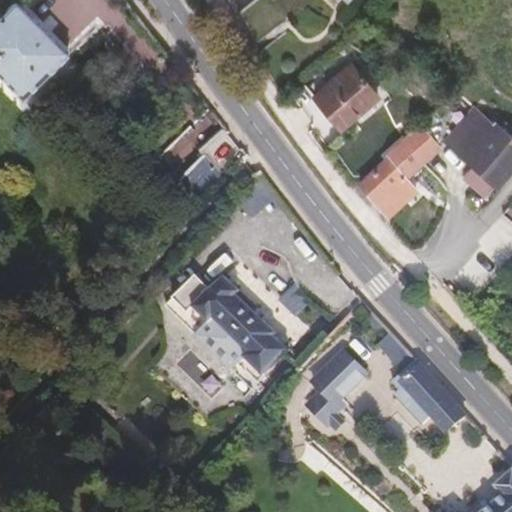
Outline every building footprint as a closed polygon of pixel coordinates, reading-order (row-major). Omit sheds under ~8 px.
[(262,2),(237,23),(254,49),(282,26),(262,2)] [(64,63),(13,8),(0,19),(0,85),(19,105),(64,63)] [(305,95),(310,101),(345,68),(339,62),(305,95)] [(337,130),(372,98),(345,68),(310,101),(337,130)] [(495,184),(502,191),(511,179),(511,132),(499,122),(497,125),(475,106),(442,143),(459,157),(451,168),(464,179),(474,167),(486,177),(495,184)] [(435,115),(418,132),(431,147),(449,129),(435,115)] [(431,147),(418,132),(383,161),(387,165),(403,183),(437,153),(431,147)] [(184,203),(197,215),(246,164),(224,135),(198,161),(203,167),(179,189),(178,198),(184,203)] [(403,183),(387,165),(360,190),(388,220),(414,195),(403,183)] [(464,179),(485,197),(495,184),(486,177),(474,167),(464,179)] [(451,269),(440,281),(485,326),(497,314),(451,269)] [(397,386),(400,390),(419,372),(416,368),(397,386)] [(445,437),(464,421),(419,372),(400,390),(445,437)] [(511,511),(511,477),(496,492),(504,500),(490,511),(511,511)]
